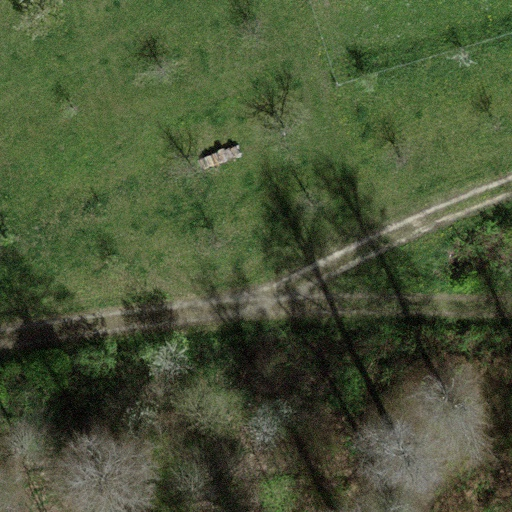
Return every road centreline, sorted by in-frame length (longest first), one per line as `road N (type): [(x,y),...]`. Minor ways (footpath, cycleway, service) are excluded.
road 1 (track): [(511,188),(351,254),(260,306)]
road 2 (track): [(260,306),(0,340)]
road 3 (track): [(260,306),(511,305)]
